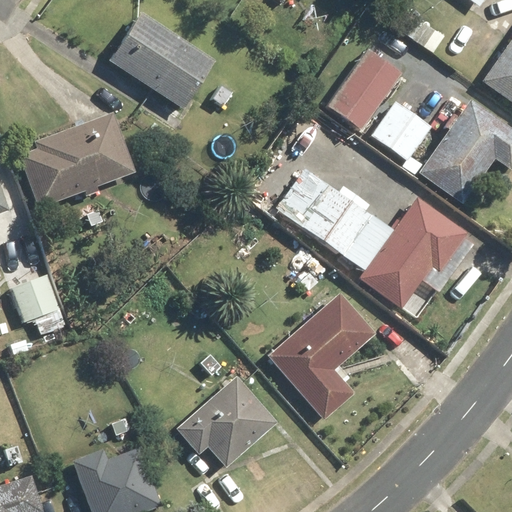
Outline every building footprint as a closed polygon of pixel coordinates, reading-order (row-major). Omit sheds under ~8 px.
[(463,0),(478,10),(485,0),(463,0)] [(140,14),(106,61),(178,114),(213,67),(140,14)] [(411,17),(400,34),(431,54),(442,37),(411,17)] [(511,39),(480,84),(511,107),(511,39)] [(398,74),(364,51),(325,108),(358,131),(398,74)] [(431,129),(394,103),(370,139),(406,164),(431,129)] [(493,159),(509,171),(511,166),(511,135),(471,105),(418,174),(459,205),(493,159)] [(112,114),(17,151),(40,210),(135,173),(112,114)] [(358,279),(418,321),(436,295),(419,283),(430,267),(439,274),(466,236),(414,200),(391,233),(297,167),(270,206),(364,272),(358,279)] [(102,205),(75,217),(83,236),(110,224),(102,205)] [(21,326),(33,322),(38,338),(64,329),(48,279),(10,291),(21,326)] [(331,374),(372,339),(336,297),(265,358),(321,422),(351,397),(331,374)] [(205,350),(189,366),(208,384),(224,368),(205,350)] [(174,431),(197,457),(205,450),(223,471),(275,426),(235,379),(174,431)] [(18,443),(0,448),(0,462),(3,473),(25,466),(18,443)] [(103,459),(100,452),(70,463),(88,511),(149,511),(161,508),(154,490),(172,483),(160,451),(142,458),(138,445),(103,459)] [(7,485),(0,487),(0,511),(38,511),(28,478),(7,485)]
